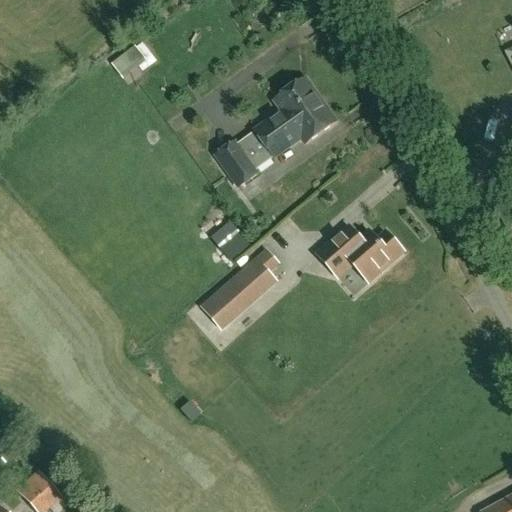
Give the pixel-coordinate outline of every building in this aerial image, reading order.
[(144,57),(135,46),(112,64),(120,75),(144,57)] [(279,119),(257,135),(274,159),(301,139),(306,145),(336,124),(305,80),(275,102),(283,113),(277,117),(279,119)] [(238,148),(235,144),(216,157),(239,189),(258,175),(256,172),(238,148)] [(511,227),(511,204),(497,213),(506,230),(511,227)] [(349,229),(318,256),(338,279),(353,266),(368,284),(403,254),(386,234),(377,242),(369,233),(360,241),(349,229)] [(230,261),(249,246),(239,234),(220,249),(230,261)] [(267,253),(202,309),(218,328),(273,280),(268,274),(278,265),(267,253)] [(16,492),(33,511),(49,511),(51,511),(61,511),(67,508),(61,501),(63,500),(38,472),(16,492)] [(511,511),(511,497),(486,511),(511,511)]
